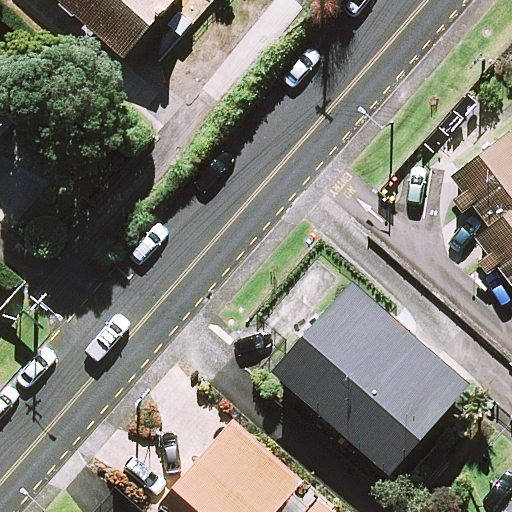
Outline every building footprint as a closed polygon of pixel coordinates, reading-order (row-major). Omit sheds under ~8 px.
[(64,0),(131,56),(178,0),(64,0)] [(0,150),(14,135),(0,121),(0,120),(27,92),(0,65),(0,150)] [(511,132),(456,176),(494,226),(480,237),(511,278),(511,132)] [(475,381),(359,278),(281,366),(397,469),(475,381)] [(277,511),(300,485),(232,427),(161,510),(163,511),(277,511)] [(331,511),(321,502),(312,511),(331,511)]
